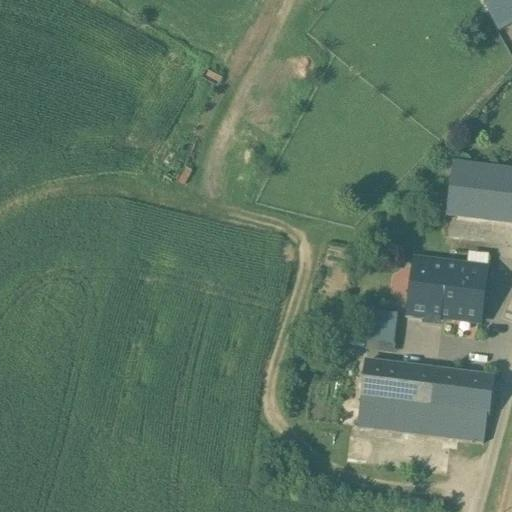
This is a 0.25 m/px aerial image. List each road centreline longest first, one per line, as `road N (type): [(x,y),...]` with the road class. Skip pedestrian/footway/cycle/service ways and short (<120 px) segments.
road 1 (track): [(511,248),(349,231),(112,181),(42,189),(0,212)]
road 2 (track): [(227,203),(297,0)]
